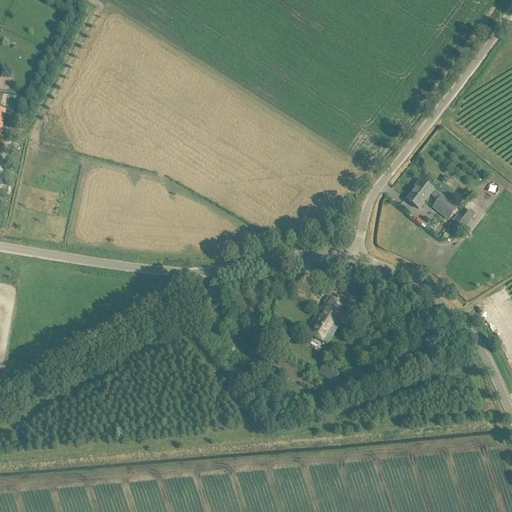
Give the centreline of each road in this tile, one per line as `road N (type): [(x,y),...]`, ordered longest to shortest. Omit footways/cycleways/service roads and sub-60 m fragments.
road 1 (unclassified): [(0,246),(182,273),(274,255),(357,257)]
road 2 (unclassified): [(357,257),(373,193),(511,4)]
road 3 (track): [(0,407),(184,302),(201,273)]
road 4 (unclassified): [(511,417),(462,320),(419,284),(357,257)]
